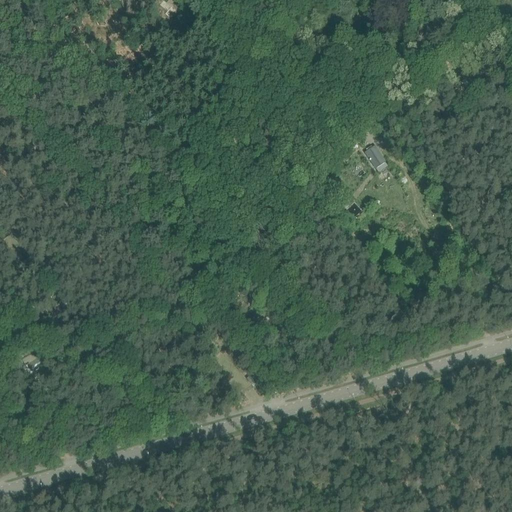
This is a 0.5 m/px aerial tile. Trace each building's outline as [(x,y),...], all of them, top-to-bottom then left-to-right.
[(172,0),(170,0),(167,4),(175,11),(179,6),(172,0)] [(479,93),(470,83),(469,85),(468,83),(465,86),(475,97),(479,93)] [(370,160),(370,161),(371,160),(375,167),(384,161),(375,147),(366,153),(370,160)] [(463,147),(456,151),(458,156),(457,156),(458,157),(459,157),(461,160),(456,163),(459,167),(475,158),(473,154),(468,156),(463,147)] [(337,189),(329,190),(330,199),(338,198),(337,189)] [(204,244),(211,237),(203,228),(196,235),(204,244)] [(248,313),(254,321),(265,312),(260,305),(248,313)] [(154,331),(160,328),(156,321),(149,324),(154,331)] [(44,354),(38,357),(44,368),(49,365),(44,354)] [(39,360),(26,367),(30,374),(43,367),(39,360)]
